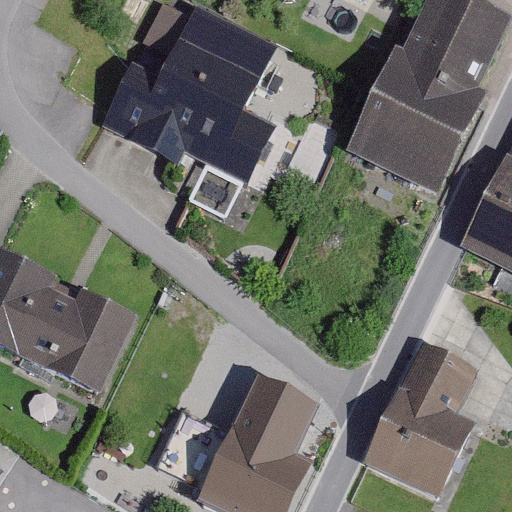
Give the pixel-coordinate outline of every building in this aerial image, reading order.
[(329,0),(365,18),(373,0),(329,0)] [(347,165),(440,209),(489,105),(479,100),(511,30),(511,29),(448,0),(435,0),(405,63),(397,59),(347,165)] [(173,66),(194,26),(164,11),(143,51),(173,66)] [(133,73),(103,133),(131,147),(129,151),(178,175),(185,160),(248,191),(276,134),(249,122),(281,59),(198,18),(194,26),(173,66),(163,88),(133,73)] [(511,160),(461,260),(511,286),(511,160)] [(0,261),(0,359),(101,408),(139,329),(82,302),(77,313),(67,309),(51,301),(57,289),(0,261)] [(425,356),(367,476),(442,511),(478,437),(457,427),(479,382),(425,356)] [(316,416),(259,390),(204,511),(294,511),(313,470),(295,462),(316,416)]
